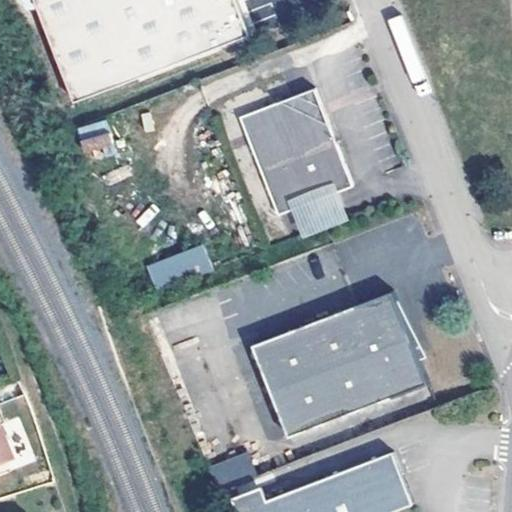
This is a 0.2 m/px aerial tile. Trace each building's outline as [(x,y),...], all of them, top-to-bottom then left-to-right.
[(36,0),(75,99),(251,31),(238,0),(36,0)] [(222,77),(202,88),(210,101),(229,90),(222,77)] [(238,113),(257,162),(334,133),(315,84),(238,113)] [(107,121),(77,127),(84,160),(114,153),(107,121)] [(277,213),(298,205),(334,192),(353,184),(334,133),(257,162),(277,213)] [(342,212),(334,192),(298,205),(305,226),(342,212)] [(146,267),(156,292),(213,268),(202,243),(146,267)] [(426,382),(411,343),(390,289),(253,344),(273,396),(289,437),(426,382)] [(0,420),(0,466),(15,460),(0,420)] [(394,511),(394,510),(415,502),(394,448),(238,510),(238,511),(394,511)] [(248,453),(210,465),(219,493),(257,480),(248,453)] [(284,468),(257,476),(262,495),(289,487),(284,468)]
